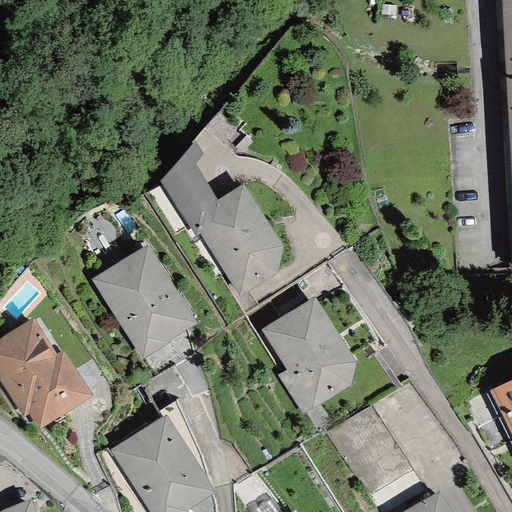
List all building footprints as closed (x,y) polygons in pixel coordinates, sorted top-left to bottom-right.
[(216,146),(155,183),(227,299),(288,262),(216,146)] [(134,246),(84,280),(135,355),(186,321),(134,246)] [(306,297),(251,328),(296,407),(351,376),(306,297)] [(32,317),(0,334),(0,390),(18,424),(74,395),(32,317)] [(511,424),(511,377),(493,387),(511,424)] [(370,405),(325,431),(368,507),(414,481),(370,405)] [(153,412),(103,446),(147,511),(167,511),(205,487),(153,412)] [(439,511),(423,490),(391,511),(439,511)] [(34,511),(26,491),(0,501),(0,511),(34,511)]
